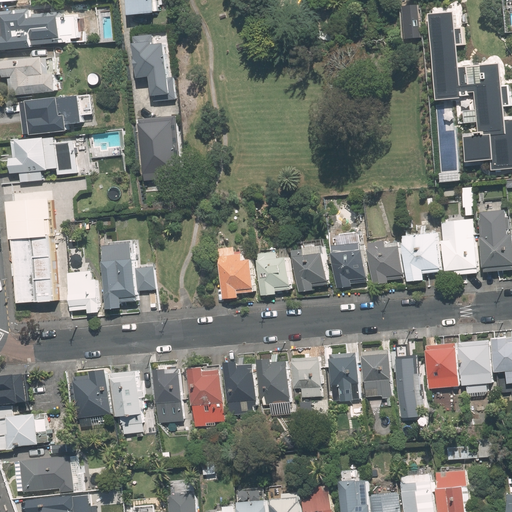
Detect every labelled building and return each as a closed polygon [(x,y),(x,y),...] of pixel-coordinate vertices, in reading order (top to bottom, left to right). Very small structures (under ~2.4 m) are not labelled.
[(164,12),(162,0),(133,0),(135,15),(164,12)] [(466,0),(467,18),(486,17),(486,7),(493,7),(492,0),(466,0)] [(405,4),(409,36),(424,35),(420,2),(405,4)] [(440,96),(463,94),(456,9),(432,11),(440,96)] [(2,20),(5,49),(70,43),(67,14),(2,20)] [(157,101),(179,98),(171,30),(136,35),(141,77),(154,75),(157,101)] [(17,76),(19,94),(63,90),(60,55),(8,60),(9,77),(17,76)] [(511,116),(507,117),(503,60),(486,61),(487,81),(477,82),(480,128),(467,129),(469,162),(493,160),(494,169),(511,168),(511,116)] [(31,99),(35,134),(75,130),(73,113),(67,114),(65,95),(31,99)] [(180,115),(142,118),(147,176),(184,173),(180,115)] [(61,137),(51,138),(51,136),(22,139),(24,157),(15,158),(17,173),(24,172),(25,181),(47,179),(46,170),(54,169),(54,168),(62,167),(63,175),(83,172),(80,140),(62,142),(61,137)] [(476,187),(465,188),(467,207),(469,206),(470,215),(480,214),(476,187)] [(62,218),(60,196),(16,199),(23,302),(64,300),(60,235),(61,235),(60,218),(62,218)] [(489,237),(485,237),(488,271),(511,268),(511,233),(508,209),(487,211),(489,237)] [(462,218),(447,219),(450,275),(482,273),(480,236),(478,236),(477,219),(462,220),(462,218)] [(351,243),(341,243),(341,287),(358,287),(358,279),(373,279),(372,232),(351,232),(351,243)] [(445,232),(413,233),(415,280),(431,280),(430,272),(447,271),(445,232)] [(107,244),(111,308),(128,307),(127,297),(143,296),(143,290),(159,289),(157,266),(141,267),(139,242),(107,244)] [(403,242),(377,242),(377,283),(394,283),(394,278),(408,278),(408,245),(403,245),(403,242)] [(309,249),(301,250),(304,291),(320,290),(320,284),(337,283),(335,253),(328,253),(328,243),(308,245),(309,249)] [(251,244),(225,246),(228,298),(246,297),(246,292),(262,291),(260,258),(251,259),(251,244)] [(283,251),(264,252),(267,294),(284,293),(284,288),(299,287),(296,246),(283,247),(283,251)] [(102,271),(70,273),(73,310),(92,309),(93,312),(105,311),(102,271)] [(511,334),(498,336),(500,370),(510,369),(511,381),(511,334)] [(496,338),(465,340),(467,384),(472,384),(473,395),(491,394),(491,383),(498,382),(496,338)] [(463,342),(431,344),(432,386),(464,385),(463,342)] [(395,348),(364,350),(367,397),(398,395),(395,348)] [(333,366),(335,400),(364,398),(361,351),(326,353),(326,366),(333,366)] [(326,395),(325,354),(296,355),(296,386),(304,386),(304,396),(326,395)] [(416,423),(428,422),(427,370),(423,370),(422,355),(403,355),(404,415),(416,415),(416,423)] [(294,405),(294,358),(263,358),(263,405),(294,405)] [(245,359),(230,360),(231,414),(256,413),(256,403),(262,403),(260,362),(246,363),(245,359)] [(194,365),(194,369),(198,426),(213,425),(213,421),(230,420),(226,368),(212,369),(211,364),(194,365)] [(172,366),(158,367),(161,424),(188,422),(185,371),(172,372),(172,366)] [(116,410),(113,367),(96,368),(97,376),(79,378),(83,424),(111,422),(110,411),(116,410)] [(0,372),(0,402),(10,402),(20,401),(36,399),(32,369),(0,372)] [(145,370),(118,371),(119,415),(146,414),(145,370)] [(301,398),(301,412),(325,412),(325,403),(313,403),(313,399),(301,398)] [(10,402),(0,402),(0,447),(14,445),(12,414),(21,413),(20,401),(10,402)] [(12,414),(14,445),(44,442),(41,411),(21,413),(12,414)] [(476,442),(451,443),(451,457),(506,455),(505,437),(476,438),(476,442)] [(80,489),(78,452),(27,455),(28,464),(19,464),(21,487),(62,485),(62,490),(80,489)] [(475,511),(473,469),(440,471),(442,511),(475,511)] [(440,511),(439,473),(407,475),(408,511),(440,511)] [(375,511),(375,477),(345,478),(345,511),(375,511)] [(338,511),(335,481),(317,483),(319,497),(308,498),(310,511),(338,511)] [(288,495),(275,496),(275,511),(306,511),(307,507),(303,507),(302,493),(295,493),(294,490),(288,490),(288,495)] [(201,511),(200,492),(172,493),(172,511),(201,511)] [(406,511),(406,492),(377,493),(377,511),(406,511)] [(33,511),(94,511),(93,494),(79,495),(78,493),(32,497),(33,511)] [(157,498),(134,498),(134,511),(170,511),(170,510),(158,511),(157,498)] [(273,511),(273,500),(241,501),(241,511),(273,511)] [(239,511),(239,502),(225,503),(226,511),(239,511)]
